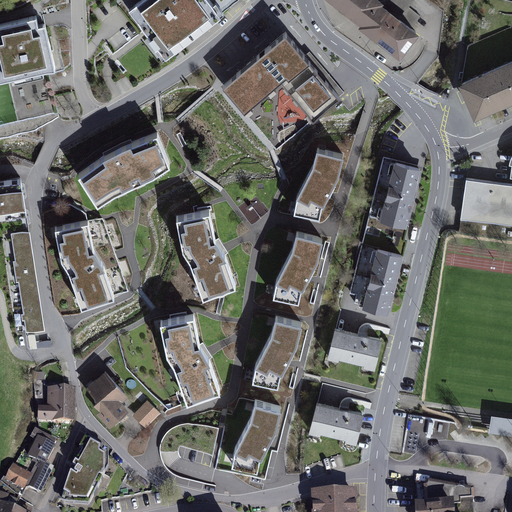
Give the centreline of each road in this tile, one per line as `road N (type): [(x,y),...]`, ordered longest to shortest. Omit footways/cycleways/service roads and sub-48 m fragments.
road 1 (residential): [(438,149),(436,199),(375,468)]
road 2 (residential): [(85,412),(153,479),(174,489),(261,498),(375,468)]
road 3 (residential): [(97,119),(50,147),(35,190),(45,285),(65,349)]
road 4 (residential): [(265,0),(205,53),(97,119)]
road 5 (residential): [(305,0),(328,38),(403,98),(438,149)]
road 6 (residential): [(375,468),(511,487)]
road 7 (residential): [(77,0),(81,90),(97,119)]
